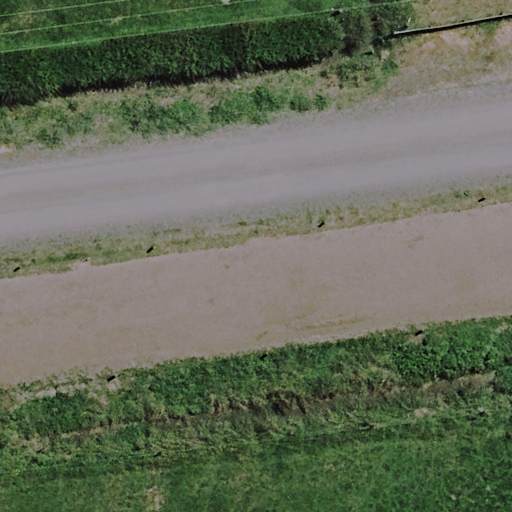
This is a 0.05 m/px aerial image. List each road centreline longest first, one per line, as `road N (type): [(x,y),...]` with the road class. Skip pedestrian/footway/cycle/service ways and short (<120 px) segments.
road 1 (track): [(0,342),(511,261)]
road 2 (unclassified): [(511,115),(0,183)]
